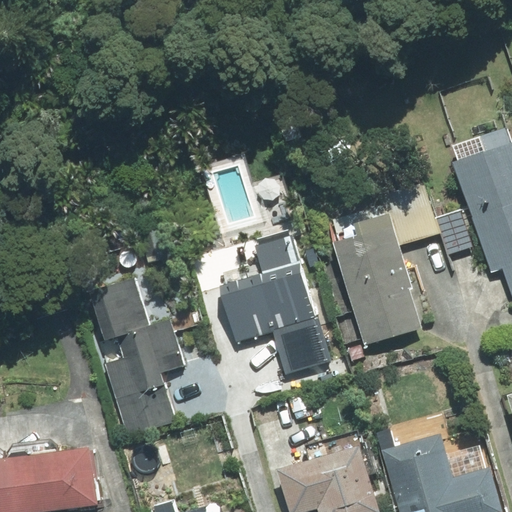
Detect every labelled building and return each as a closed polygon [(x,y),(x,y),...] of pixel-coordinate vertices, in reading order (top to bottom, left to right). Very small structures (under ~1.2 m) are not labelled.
[(511,124),(466,139),(471,155),(467,156),(498,272),(511,268),(511,270),(511,124)] [(339,228),(375,340),(436,320),(400,209),(339,228)] [(242,247),(243,252),(250,278),(230,283),(244,341),(280,333),(290,371),(334,361),(303,232),(242,247)] [(124,435),(182,420),(171,380),(192,374),(176,313),(166,316),(154,271),(103,284),(116,337),(100,341),(124,435)] [(510,511),(499,468),(460,478),(447,430),(389,445),(406,511),(510,511)] [(301,511),(304,511),(328,506),(329,511),(390,511),(372,441),(288,463),(301,511)] [(103,447),(0,457),(0,511),(17,511),(109,502),(103,447)]
